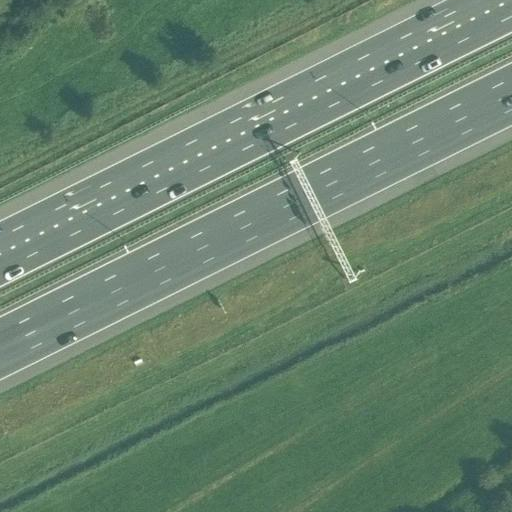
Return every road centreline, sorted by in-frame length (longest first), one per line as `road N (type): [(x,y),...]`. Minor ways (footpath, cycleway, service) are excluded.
road 1 (motorway): [(0,348),(511,96)]
road 2 (motorway): [(505,0),(0,252)]
